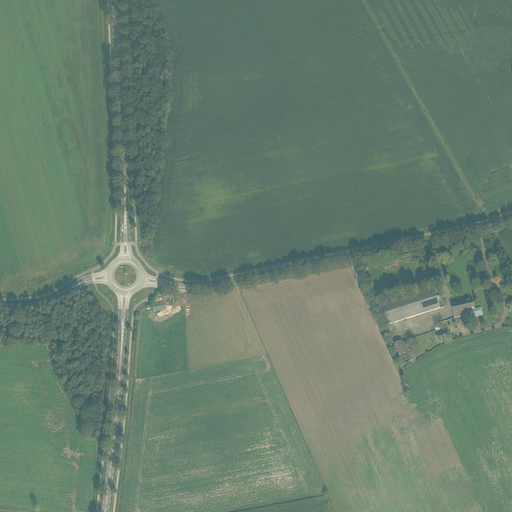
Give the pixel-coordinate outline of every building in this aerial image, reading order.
[(433,289),(381,306),(387,325),(440,309),(437,301),(436,298),(433,289)] [(451,305),(454,318),(469,315),(470,314),(471,317),(480,315),(480,314),(479,312),(479,309),(477,309),(475,310),(474,309),(475,309),(472,300),(451,305)] [(155,312),(167,310),(166,302),(153,304),(155,312)] [(436,336),(441,344),(450,337),(446,330),(436,336)] [(392,346),(400,366),(416,359),(408,342),(403,344),(402,342),(392,346)]
